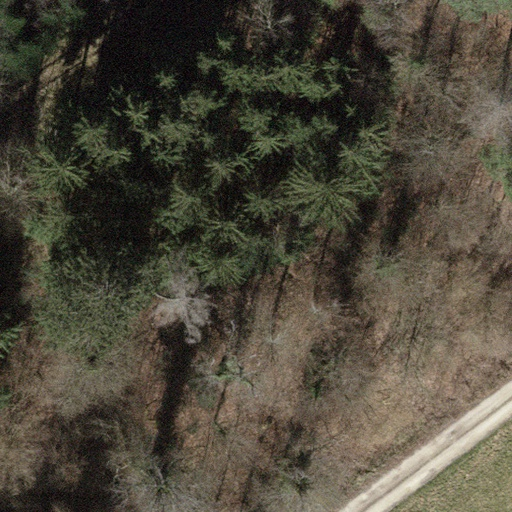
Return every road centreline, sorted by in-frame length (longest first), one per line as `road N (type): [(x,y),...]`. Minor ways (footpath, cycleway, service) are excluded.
road 1 (track): [(151,0),(0,100)]
road 2 (track): [(367,511),(511,404)]
